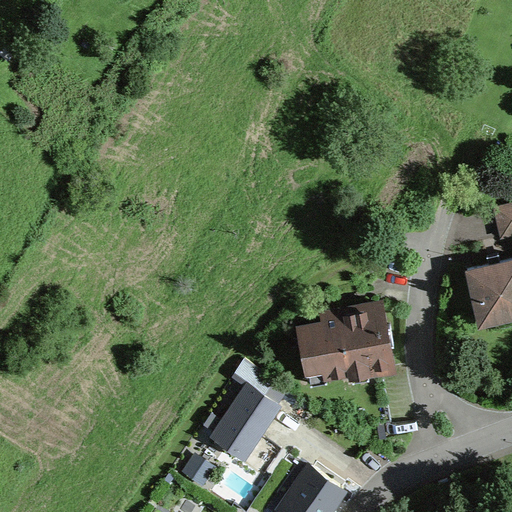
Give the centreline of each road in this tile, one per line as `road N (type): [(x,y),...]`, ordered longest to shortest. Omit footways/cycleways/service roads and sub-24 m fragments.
road 1 (track): [(129,511),(268,311),(372,253),(427,243)]
road 2 (residential): [(449,455),(419,365),(427,243),(449,196)]
